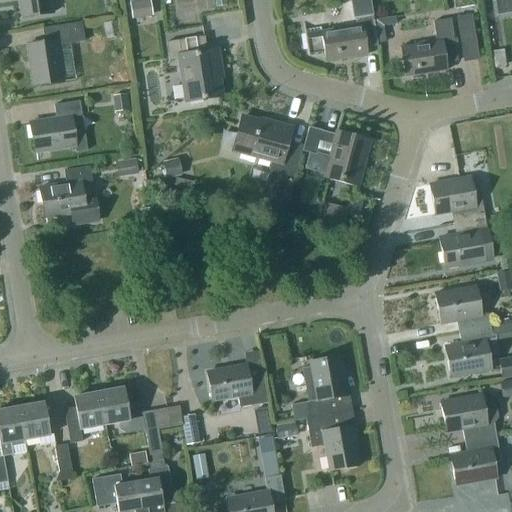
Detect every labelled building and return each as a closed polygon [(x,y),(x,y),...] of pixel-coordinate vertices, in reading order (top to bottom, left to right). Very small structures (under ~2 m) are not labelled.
[(18,0),(22,19),(52,15),(50,0),(18,0)] [(326,62),(366,55),(365,49),(377,47),(369,0),(351,0),(356,27),(321,33),(320,28),(303,31),(307,56),(324,53),(326,62)] [(511,0),(496,0),(498,14),(511,12),(511,0)] [(140,1),(128,3),(131,20),(142,18),(140,1)] [(474,14),(458,16),(463,61),(479,59),(474,14)] [(458,62),(451,20),(434,23),(437,42),(401,48),(406,77),(447,71),(446,64),(458,62)] [(118,22),(102,24),(105,40),(121,37),(118,22)] [(44,42),(25,45),(31,86),(74,80),(69,43),(83,41),(81,23),(42,28),(44,42)] [(179,60),(186,102),(220,97),(215,67),(218,67),(216,51),(206,53),(204,37),(165,43),(168,62),(179,60)] [(126,95),(111,97),(113,113),(128,111),(126,95)] [(74,147),(75,153),(87,152),(83,130),(72,132),(70,119),(80,117),(78,101),(51,105),(53,120),(28,124),(32,153),(74,147)] [(294,178),(302,151),(303,146),(288,142),(291,130),(271,124),(271,127),(242,119),(233,149),(272,160),(269,171),(294,178)] [(303,146),(302,151),(308,153),(304,169),(325,175),(358,184),(369,144),(336,135),(322,132),(322,131),(309,127),(308,127),(303,146)] [(177,159),(161,163),(165,180),(181,176),(177,159)] [(135,160),(122,162),(124,177),(137,175),(135,160)] [(43,218),(70,214),(71,225),(97,221),(93,197),(82,199),(80,183),(90,181),(88,167),(62,171),(65,184),(38,188),(43,218)] [(453,211),(455,223),(484,217),(480,192),(474,193),(471,178),(431,185),(435,214),(453,211)] [(149,210),(139,212),(141,222),(151,220),(149,210)] [(455,223),(457,234),(440,237),(444,267),(491,260),(484,217),(455,223)] [(508,255),(497,258),(500,271),(510,269),(509,256),(508,255)] [(508,272),(495,274),(497,284),(510,282),(508,272)] [(458,319),(460,331),(491,325),(489,313),(481,315),(477,286),(437,293),(442,322),(458,319)] [(460,331),(462,342),(446,345),(451,376),(491,369),(489,354),(496,353),(491,325),(460,331)] [(303,402),(290,405),(293,421),(306,419),(306,418),(332,414),(330,398),(346,395),(339,356),(312,361),(313,368),(302,370),(308,402),(303,402)] [(511,358),(497,361),(500,381),(511,378),(511,358)] [(213,400),(238,395),(240,408),(269,402),(263,374),(249,377),(247,364),(207,372),(213,400)] [(511,380),(499,383),(501,399),(511,397),(511,380)] [(98,393),(104,426),(118,423),(120,430),(126,435),(145,431),(149,456),(162,454),(154,411),(142,414),(142,418),(129,420),(123,389),(98,393)] [(80,430),(104,426),(98,393),(74,398),(76,408),(64,410),(70,445),(82,442),(80,430)] [(463,429),(465,441),(495,436),(493,423),(497,418),(495,408),(489,403),(484,404),(482,395),(442,402),(447,431),(463,429)] [(19,408),(24,441),(38,438),(40,446),(54,444),(53,435),(49,436),(43,403),(19,408)] [(254,405),(257,434),(269,433),(267,404),(254,405)] [(24,441),(19,408),(0,411),(0,443),(3,457),(0,457),(0,491),(8,489),(7,482),(8,481),(3,458),(26,453),(24,441)] [(332,414),(306,418),(306,419),(309,434),(312,448),(326,445),(331,470),(359,465),(352,425),(335,428),(332,414)] [(199,443),(194,415),(181,418),(186,445),(199,443)] [(275,427),(278,440),(297,436),(295,423),(275,427)] [(465,441),(466,453),(451,455),(456,485),(496,478),(493,463),(500,462),(495,436),(465,441)] [(59,473),(71,471),(66,446),(54,448),(59,473)] [(149,480),(136,482),(140,511),(163,511),(161,496),(172,494),(168,467),(148,470),(149,480)] [(140,511),(136,482),(121,485),(119,475),(91,479),(96,507),(106,505),(105,504),(116,502),(117,511),(140,511)] [(267,493),(228,499),(230,511),(270,511),(269,504),(286,502),(281,475),(265,478),(267,493)]
